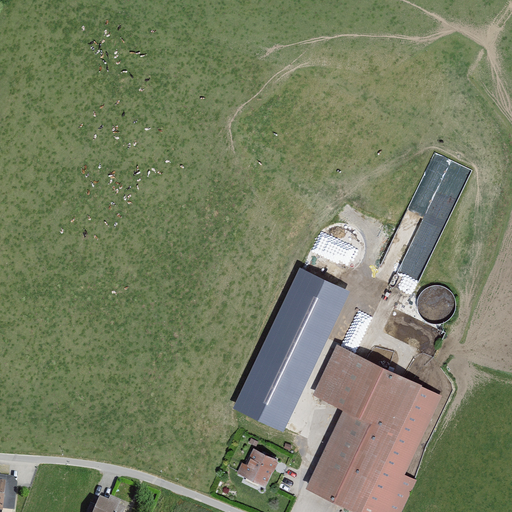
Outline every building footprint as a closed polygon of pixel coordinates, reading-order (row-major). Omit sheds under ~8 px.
[(349,292),(305,271),(240,411),(285,431),(349,292)] [(362,318),(371,320),(375,308),(361,303),(360,307),(365,309),(362,318)] [(351,317),(346,331),(361,336),(366,323),(351,317)] [(344,409),(306,487),(358,511),(401,511),(417,480),(404,474),(443,395),(337,344),(313,394),(344,409)] [(244,472),(267,482),(278,456),(255,446),(244,472)] [(125,511),(128,505),(104,497),(97,511),(125,511)]
